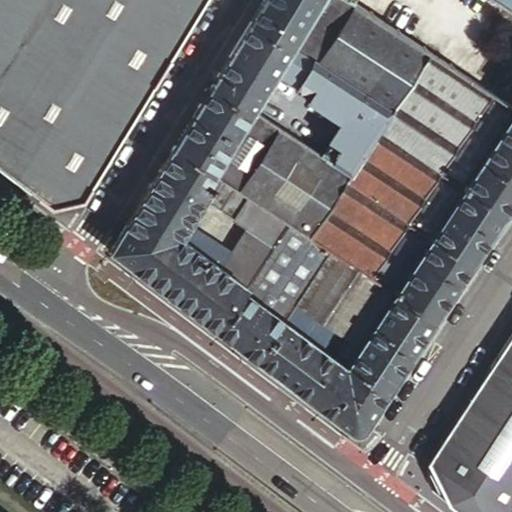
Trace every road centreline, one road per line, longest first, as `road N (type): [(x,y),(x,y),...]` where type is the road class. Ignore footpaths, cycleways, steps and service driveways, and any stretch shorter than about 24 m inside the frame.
road 1 (primary): [(327,511),(0,272)]
road 2 (primary): [(366,483),(171,337),(104,312),(57,280)]
road 3 (residential): [(232,0),(57,280)]
road 4 (residential): [(366,483),(511,267)]
road 5 (tertiary): [(0,375),(180,511)]
